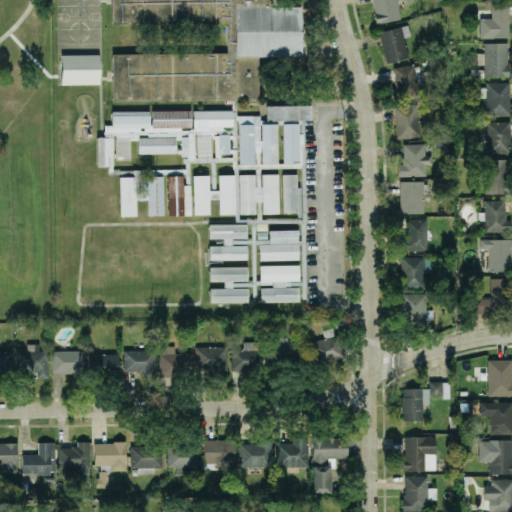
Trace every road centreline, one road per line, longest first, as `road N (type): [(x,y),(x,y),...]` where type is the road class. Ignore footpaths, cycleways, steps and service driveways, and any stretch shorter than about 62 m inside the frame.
road 1 (residential): [(511,334),(456,342),(307,398),(250,408),(0,409)]
road 2 (residential): [(336,0),(371,170),(371,511)]
